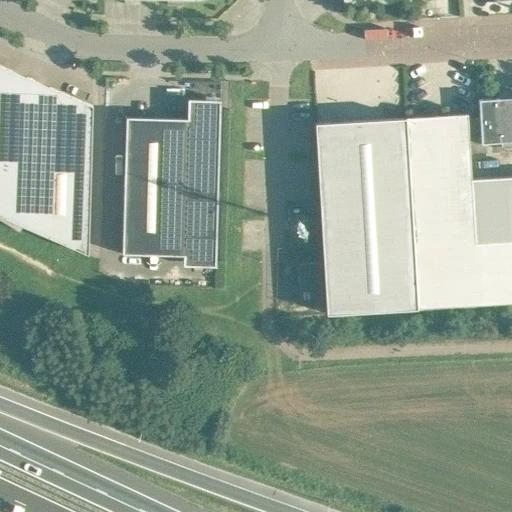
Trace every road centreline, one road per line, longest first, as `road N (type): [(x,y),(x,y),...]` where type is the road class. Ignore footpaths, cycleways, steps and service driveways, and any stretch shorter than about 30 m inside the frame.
road 1 (motorway): [(289,511),(0,404)]
road 2 (unclassified): [(0,8),(101,45),(281,48)]
road 3 (unclassified): [(281,48),(511,37)]
road 4 (motorway): [(143,511),(0,445)]
